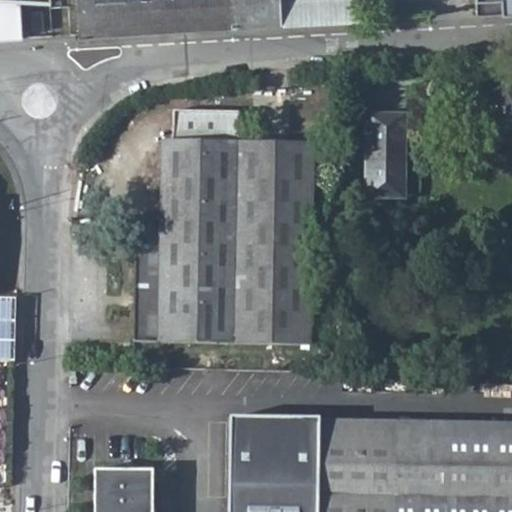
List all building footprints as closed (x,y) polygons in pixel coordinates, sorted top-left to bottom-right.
[(0,0),(0,38),(21,37),(18,0),(34,0),(50,1),(50,0),(0,0)] [(75,0),(76,10),(77,34),(359,18),(357,0),(75,0)] [(511,0),(470,0),(471,10),(511,8),(511,0)] [(500,133),(511,133),(511,85),(503,86),(500,133)] [(175,111),(174,140),(163,141),(161,215),(136,215),(133,340),(310,344),(312,139),(238,141),(239,112),(175,111)] [(366,113),(364,196),(389,196),(389,161),(405,161),(406,113),(366,113)] [(389,196),(404,196),(405,161),(389,161),(389,196)] [(511,511),(511,437),(317,435),(317,419),(227,418),(226,511),(511,511)] [(90,470),(89,511),(148,511),(149,471),(90,470)]
